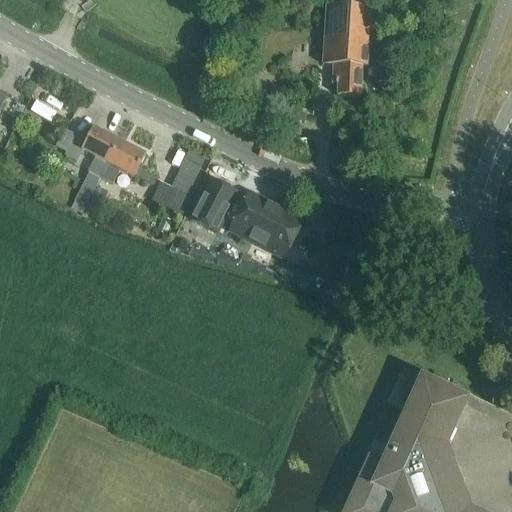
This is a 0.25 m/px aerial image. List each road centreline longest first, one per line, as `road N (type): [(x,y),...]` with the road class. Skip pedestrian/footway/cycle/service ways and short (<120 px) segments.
road 1 (tertiary): [(0,29),(319,185),(358,198),(476,207)]
road 2 (unclassified): [(511,345),(482,257),(476,207)]
